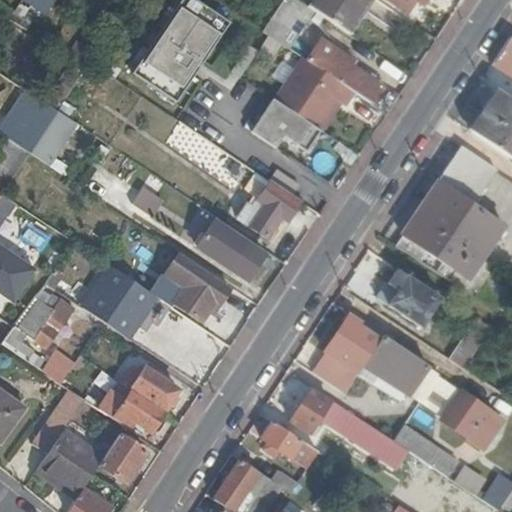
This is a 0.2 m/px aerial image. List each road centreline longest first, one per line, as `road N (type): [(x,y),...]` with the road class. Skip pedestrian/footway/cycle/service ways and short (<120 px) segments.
road 1 (residential): [(160,511),(503,0)]
road 2 (unknown): [(316,278),(474,390)]
